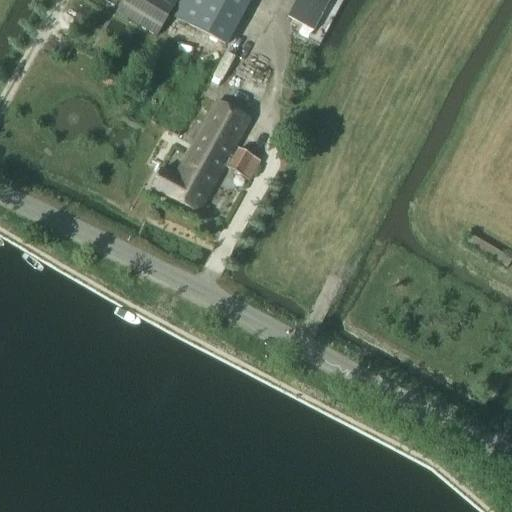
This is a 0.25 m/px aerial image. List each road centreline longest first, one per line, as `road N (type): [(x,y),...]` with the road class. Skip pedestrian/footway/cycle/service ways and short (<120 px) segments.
road 1 (tertiary): [(511,458),(200,290),(0,195)]
road 2 (unknown): [(200,290),(272,164),(286,59)]
